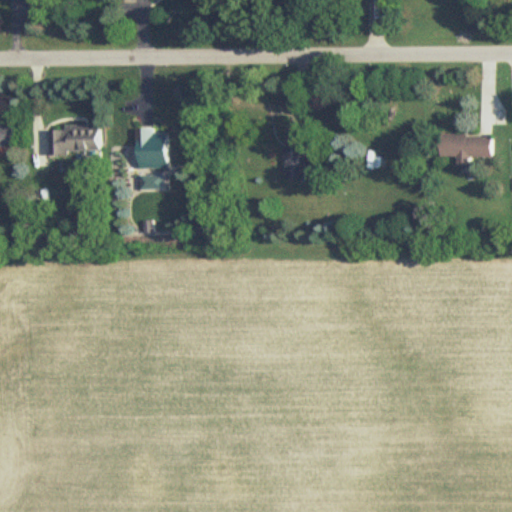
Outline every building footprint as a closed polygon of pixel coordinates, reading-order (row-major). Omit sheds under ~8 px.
[(18,125),(0,124),(0,148),(18,148),(18,125)] [(54,128),(54,155),(107,155),(107,128),(54,128)] [(290,128),(290,182),(312,182),(312,128),(290,128)] [(175,170),(175,134),(161,134),(161,130),(142,131),(143,170),(175,170)] [(498,136),(446,136),(446,157),(463,157),(463,167),(476,167),(476,158),(498,158),(498,136)]
